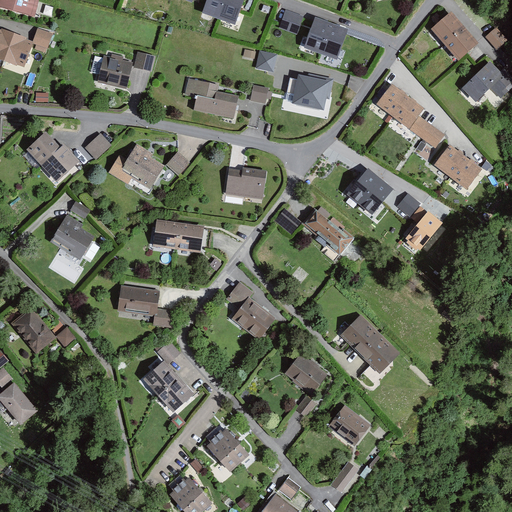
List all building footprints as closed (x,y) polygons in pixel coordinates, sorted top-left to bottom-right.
[(0,0),(0,1),(38,14),(44,0),(0,0)] [(243,0),(210,0),(205,15),(234,25),(243,0)] [(305,21),(289,14),(283,26),(300,33),(305,21)] [(476,47),(451,19),(435,33),(461,61),(476,47)] [(346,35),(318,24),(308,50),(336,61),(346,35)] [(501,31),(490,41),(498,51),(509,41),(501,31)] [(31,44),(0,33),(0,59),(23,67),(31,44)] [(52,37),(40,33),(35,48),(46,52),(52,37)] [(274,71),(277,53),(258,51),(256,69),(274,71)] [(154,62),(138,58),(136,65),(142,67),(141,73),(151,76),(154,62)] [(132,66),(106,60),(101,84),(126,90),(132,66)] [(503,81),(490,69),(465,94),(477,107),(503,81)] [(337,79),(299,72),(293,102),(331,109),(337,79)] [(217,89),(190,83),(187,95),(200,98),(196,113),(233,122),(239,100),(216,95),(217,89)] [(267,92),(256,89),(252,104),(262,107),(267,92)] [(423,113),(393,91),(381,107),(436,149),(444,138),(418,118),(423,113)] [(60,155),(47,139),(31,153),(56,183),(77,165),(65,151),(60,155)] [(109,147),(101,139),(89,151),(97,159),(109,147)] [(153,157),(138,149),(129,164),(121,159),(111,176),(130,187),(134,180),(151,190),(163,169),(151,161),(153,157)] [(484,178),(451,152),(435,173),(468,199),(484,178)] [(187,163),(179,157),(169,169),(177,175),(187,163)] [(392,191),(366,170),(347,194),(373,214),(392,191)] [(243,175),(231,174),(229,196),(262,199),(264,174),(244,171),(243,175)] [(397,204),(409,216),(420,204),(408,192),(397,204)] [(89,211),(75,205),(72,214),(86,219),(89,211)] [(294,233),(301,220),(282,210),(275,223),(294,233)] [(443,223),(428,211),(406,239),(421,250),(443,223)] [(350,244),(315,216),(306,228),(340,256),(350,244)] [(82,228),(69,221),(54,246),(81,261),(92,240),(79,233),(82,228)] [(204,231),(159,226),(156,249),(201,254),(204,231)] [(251,295),(241,287),(230,301),(241,309),(251,295)] [(157,295),(123,291),(121,310),(155,314),(157,295)] [(274,322),(249,305),(236,323),(260,341),(274,322)] [(53,340),(31,314),(17,327),(39,353),(53,340)] [(157,327),(174,328),(175,315),(157,314),(157,327)] [(398,357),(362,321),(345,338),(380,374),(398,357)] [(74,340),(68,333),(59,340),(65,347),(74,340)] [(171,346),(161,355),(169,364),(178,355),(171,346)] [(325,380),(302,361),(290,376),(313,395),(325,380)] [(193,398),(165,367),(146,383),(174,415),(193,398)] [(15,387),(0,399),(0,403),(20,427),(37,413),(15,387)] [(316,409),(309,401),(298,412),(306,420),(316,409)] [(367,425),(346,411),(333,430),(354,444),(367,425)] [(248,460),(226,436),(210,450),(232,474),(248,460)] [(340,492),(358,469),(347,461),(330,484),(340,492)] [(301,491),(289,482),(266,511),(297,511),(290,506),(301,491)] [(203,511),(209,507),(189,484),(172,498),(184,511),(203,511)]
